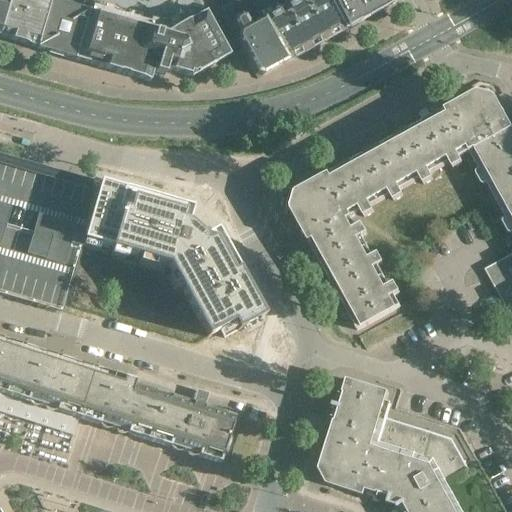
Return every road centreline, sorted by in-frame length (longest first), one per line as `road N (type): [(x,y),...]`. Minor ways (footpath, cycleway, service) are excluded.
road 1 (unclassified): [(0,307),(298,388)]
road 2 (tertiary): [(235,191),(451,70)]
road 3 (tertiary): [(306,357),(298,326),(235,210),(235,191)]
road 4 (residential): [(0,464),(26,465),(168,511)]
road 5 (unclassified): [(235,191),(66,152)]
road 6 (tertiary): [(270,511),(298,388)]
